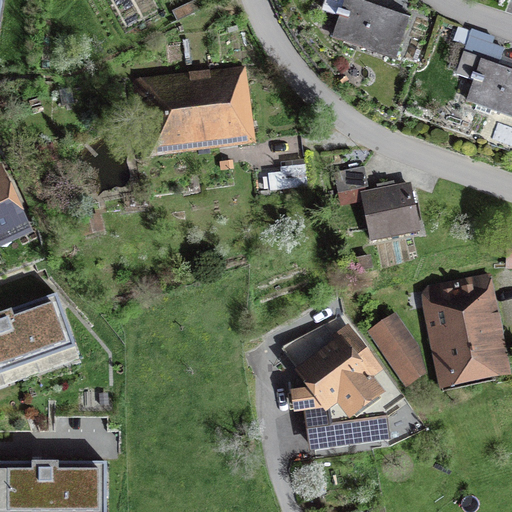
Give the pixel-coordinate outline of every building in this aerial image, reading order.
[(395,59),(409,19),(359,2),(359,0),(327,0),(324,9),(341,15),(332,38),(395,59)] [(511,117),(511,70),(492,63),(499,44),(469,33),(460,58),(480,65),(467,102),(511,117)] [(249,142),(240,68),(131,81),(140,155),(249,142)] [(358,169),(337,174),(341,192),(362,187),(358,169)] [(0,243),(27,230),(0,175),(0,243)] [(405,189),(359,198),(368,246),(415,237),(405,189)] [(99,214),(80,219),(85,235),(103,230),(99,214)] [(492,273),(424,286),(443,386),(511,372),(492,273)] [(0,377),(63,352),(42,300),(0,316),(0,377)] [(399,313),(370,333),(409,389),(424,376),(421,346),(399,313)] [(345,315),(285,346),(315,394),(297,396),(297,410),(311,410),(314,451),(389,438),(383,412),(405,397),(345,315)] [(100,511),(102,472),(0,470),(0,511),(100,511)]
